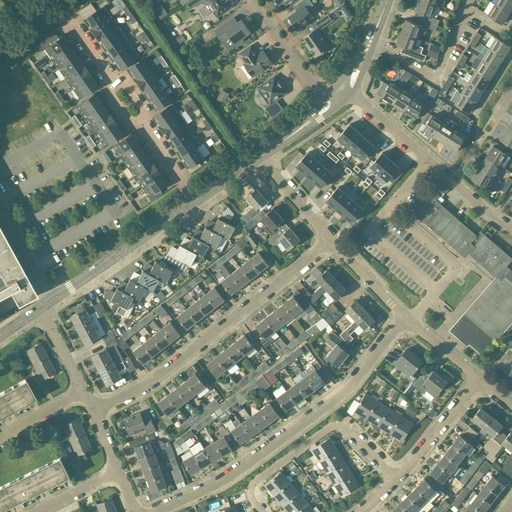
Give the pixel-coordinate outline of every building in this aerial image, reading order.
[(116,0),(117,0),(119,4),(122,9),(123,8),(126,6),(121,0),(116,0)] [(151,6),(155,13),(164,7),(159,0),(151,6)] [(189,0),(186,3),(190,10),(200,3),(204,0),(189,0)] [(204,0),(216,17),(231,6),(226,0),(204,0)] [(312,17),(308,10),(308,9),(313,5),(309,0),(302,0),(293,7),(296,11),(288,17),(296,28),(312,17)] [(425,15),(423,20),(437,25),(439,20),(431,17),(435,5),(423,0),(419,0),(415,11),(425,15)] [(508,13),(511,6),(511,0),(496,0),(494,4),(508,13)] [(501,24),(508,13),(494,4),(487,15),(501,24)] [(85,19),(92,29),(111,16),(104,6),(100,9),(99,9),(85,19)] [(315,23),(320,30),(333,21),(330,17),(335,13),(333,10),(315,23)] [(118,26),(111,16),(92,29),(99,39),(118,26)] [(241,38),(249,32),(241,20),(237,23),(233,18),(215,31),(223,42),(230,37),(236,45),(243,41),(241,38)] [(417,38),(418,33),(425,35),(428,28),(434,31),(437,25),(423,20),(421,25),(406,19),(401,32),(417,38)] [(107,50),(126,36),(118,26),(99,39),(107,50)] [(314,57),(329,47),(316,29),(304,37),(310,46),(308,47),(314,57)] [(425,56),(420,54),(423,48),(414,45),(417,38),(401,32),(396,45),(402,47),(400,52),(423,61),(425,56)] [(477,32),(473,39),(477,42),(481,35),(477,32)] [(69,45),(62,35),(48,44),(49,45),(43,49),(50,59),(69,45)] [(114,60),(133,47),(126,36),(107,50),(114,60)] [(495,37),(488,48),(503,57),(510,46),(495,37)] [(474,48),(477,42),(473,39),(469,45),(474,48)] [(435,58),(440,46),(430,43),(425,55),(435,58)] [(57,69),(77,55),(69,45),(50,59),(57,69)] [(253,77),(271,64),(263,51),(257,54),(251,45),(238,54),(244,63),(244,64),(253,77)] [(133,47),(114,60),(121,71),(135,61),(134,61),(140,57),(133,47)] [(496,68),(503,57),(488,48),(481,59),(496,68)] [(463,54),(459,61),(464,64),(468,57),(463,54)] [(84,66),(77,55),(57,69),(65,79),(84,66)] [(136,79),(150,69),(143,58),(128,69),(136,79)] [(481,59),(475,71),(489,79),(496,68),(481,59)] [(460,70),(464,64),(459,61),(455,67),(460,70)] [(200,63),(196,68),(201,73),(205,68),(200,63)] [(65,79),(72,89),(91,76),(84,66),(65,79)] [(143,90),(158,79),(150,69),(136,79),(143,90)] [(402,75),(408,79),(411,74),(405,71),(402,75)] [(475,71),(468,82),(482,91),(489,79),(475,71)] [(418,78),(411,74),(408,79),(415,83),(418,78)] [(85,96),(98,86),(91,76),(72,89),(79,99),(84,95),(85,96)] [(258,88),(269,104),(264,107),(273,119),(283,109),(280,105),(276,100),(286,93),(274,76),(258,88)] [(449,76),(445,83),(450,86),(454,79),(449,76)] [(150,100),(165,89),(158,79),(143,90),(150,100)] [(468,82),(461,93),(476,101),(482,91),(468,82)] [(381,97),(393,104),(401,90),(390,83),(381,97)] [(446,92),(450,86),(445,83),(441,89),(446,92)] [(430,102),(437,90),(431,87),(424,99),(430,102)] [(150,100),(158,111),(173,100),(165,89),(150,100)] [(221,90),(216,100),(225,104),(230,94),(221,90)] [(393,104),(404,111),(413,97),(401,90),(393,104)] [(83,117),(101,103),(94,93),(80,102),(81,103),(75,107),(83,117)] [(469,113),(476,101),(461,93),(454,104),(469,113)] [(424,104),(413,97),(404,111),(415,118),(424,104)] [(444,102),(438,98),(433,106),(439,110),(441,106),(442,107),(444,102)] [(90,127),(109,114),(101,103),(83,117),(90,127)] [(154,117),(161,128),(176,117),(180,114),(172,103),(153,116),(154,117)] [(455,115),(461,119),(463,114),(457,111),(455,115)] [(97,137),(116,124),(109,114),(90,127),(97,137)] [(180,114),(176,117),(161,128),(168,137),(183,127),(187,124),(180,114)] [(470,119),(463,114),(461,119),(467,123),(470,119)] [(422,130),(434,137),(443,122),(431,115),(422,130)] [(454,129),(443,122),(434,137),(445,144),(454,129)] [(183,127),(168,137),(175,147),(194,134),(187,123),(187,124),(183,127)] [(116,124),(97,137),(104,147),(110,143),(110,144),(123,134),(116,124)] [(353,138),(358,132),(349,124),(337,138),(341,141),(346,146),(353,138)] [(465,136),(454,129),(445,144),(456,151),(465,136)] [(511,146),(511,132),(506,129),(500,139),(511,146)] [(112,146),(119,157),(138,143),(131,132),(117,142),(117,143),(112,146)] [(366,139),(358,132),(353,138),(346,146),(354,153),(361,145),(366,139)] [(194,134),(175,147),(182,158),(197,147),(202,144),(194,134)] [(375,146),(366,139),(361,145),(354,153),(363,160),(369,153),(375,146)] [(126,167),(145,153),(138,143),(119,157),(126,167)] [(493,146),(486,157),(500,166),(507,155),(493,146)] [(205,158),(197,147),(182,158),(190,168),(205,158)] [(296,166),(304,174),(316,160),(308,152),(296,166)] [(145,153),(126,167),(133,177),(152,164),(145,153)] [(382,153),(377,159),(370,167),(379,174),(388,163),(391,160),(382,153)] [(486,157),(479,168),(493,177),(500,166),(486,157)] [(322,164),(316,160),(304,174),(312,181),(316,176),(325,167),(322,164)] [(388,163),(379,174),(387,181),(387,182),(399,168),(391,160),(388,163)] [(133,177),(140,187),(160,174),(152,164),(133,177)] [(316,176),(312,181),(321,188),(323,185),(333,174),(325,167),(316,176)] [(486,188),(493,177),(479,168),(472,179),(486,188)] [(167,184),(160,174),(140,187),(148,197),(153,193),(154,194),(167,184)] [(505,193),(508,187),(504,184),(500,190),(505,193)] [(347,194),(344,192),(338,187),(333,193),(326,201),(334,208),(347,194)] [(247,212),(252,219),(253,218),(260,213),(257,209),(267,201),(257,189),(247,197),(254,207),(247,212)] [(464,250),(468,245),(500,273),(511,259),(511,258),(485,235),(481,239),(436,200),(439,196),(436,193),(420,211),(464,250)] [(334,208),(343,215),(355,202),(347,194),(334,208)] [(355,202),(343,215),(351,223),(363,209),(355,202)] [(268,224),(262,228),(268,234),(283,221),(273,209),(267,214),(265,216),(262,218),(263,219),(268,224)] [(247,212),(243,215),(248,222),(252,219),(247,212)] [(235,227),(233,226),(235,222),(222,215),(220,219),(219,219),(215,225),(209,222),(206,228),(222,236),(229,239),(235,227)] [(243,215),(240,218),(246,224),(248,222),(243,215)] [(248,222),(243,226),(248,232),(258,223),(253,218),(252,219),(248,222)] [(216,249),(216,248),(222,236),(206,228),(203,234),(197,231),(194,237),(209,245),(215,248),(216,249)] [(288,250),(300,240),(290,228),(280,237),(276,232),(267,240),(274,248),(281,242),(288,250)] [(260,244),(251,233),(246,237),(254,248),(260,244)] [(213,255),(216,249),(215,248),(209,245),(194,237),(190,243),(183,239),(180,246),(196,254),(197,254),(203,257),(206,251),(213,255)] [(238,244),(237,245),(241,250),(248,245),(242,238),(237,242),(238,244)] [(232,257),(241,250),(237,245),(228,252),(232,257)] [(177,252),(171,248),(165,260),(187,272),(190,266),(191,266),(194,261),(200,264),(202,260),(203,261),(205,258),(203,257),(197,254),(196,254),(180,246),(177,252)] [(0,304),(29,289),(24,280),(28,279),(24,271),(15,276),(0,249),(0,304)] [(223,264),(232,257),(228,252),(219,259),(223,264)] [(259,252),(249,260),(259,273),(269,265),(259,252)] [(213,272),(223,264),(219,259),(209,267),(213,272)] [(249,260),(240,267),(250,280),(259,273),(249,260)] [(145,265),(142,271),(159,280),(165,283),(172,270),(156,262),(152,269),(145,265)] [(240,267),(231,275),(241,287),(250,280),(240,267)] [(317,279),(322,285),(312,295),(308,291),(302,297),(311,305),(327,290),(337,281),(327,270),(317,279)] [(511,271),(510,270),(455,333),(483,357),(511,322),(511,271)] [(133,274),(130,280),(146,289),(153,292),(159,280),(142,271),(139,277),(133,274)] [(200,274),(193,279),(197,284),(204,279),(200,274)] [(231,295),(241,287),(231,275),(221,282),(231,295)] [(184,286),(188,292),(197,284),(193,279),(192,278),(183,285),(184,286)] [(140,301),(146,289),(130,280),(127,287),(120,283),(117,289),(133,297),(140,301)] [(347,291),(337,281),(327,290),(337,300),(347,291)] [(179,299),(188,292),(184,286),(175,294),(179,299)] [(215,287),(205,294),(215,307),(225,300),(215,287)] [(127,309),(133,297),(117,289),(114,295),(107,291),(104,297),(115,303),(120,306),(117,311),(117,312),(123,316),(127,309)] [(197,294),(200,298),(196,302),(206,315),(215,307),(205,294),(202,290),(197,294)] [(293,296),(283,304),(293,317),(297,320),(307,312),(308,314),(314,309),(311,305),(302,297),(297,291),(292,295),(293,296)] [(169,307),(179,299),(175,294),(165,301),(169,307)] [(346,310),(356,320),(365,310),(356,300),(346,310)] [(93,306),(99,318),(106,314),(100,302),(93,306)] [(196,302),(187,309),(196,322),(206,315),(196,302)] [(320,315),(326,320),(338,308),(332,303),(320,315)] [(284,323),(293,317),(283,304),(275,311),(284,323)] [(161,305),(149,314),(153,319),(156,323),(168,313),(161,305)] [(343,314),(338,308),(326,320),(331,326),(343,314)] [(187,329),(196,322),(187,309),(177,317),(187,329)] [(71,317),(80,334),(86,331),(84,326),(92,321),(86,310),(71,317)] [(350,335),(360,325),(366,330),(375,321),(365,310),(356,320),(340,335),(348,344),(353,339),(350,335)] [(275,331),(284,323),(275,311),(265,318),(275,331)] [(153,319),(149,314),(140,322),(144,327),(153,319)] [(274,341),(270,335),(275,331),(265,318),(256,325),(262,333),(257,337),(265,347),(274,341)] [(323,318),(305,331),(309,336),(311,338),(329,324),(323,318)] [(101,338),(92,321),(84,326),(86,331),(80,334),(86,346),(101,338)] [(134,334),(144,327),(140,322),(137,324),(135,323),(129,328),(130,329),(134,334)] [(170,322),(161,329),(171,342),(180,334),(170,322)] [(102,336),(105,342),(115,338),(116,340),(118,342),(117,340),(118,339),(117,336),(118,335),(115,328),(111,330),(109,328),(104,331),(105,333),(102,336)] [(125,341),(134,334),(130,329),(121,336),(125,341)] [(161,349),(171,342),(161,329),(152,337),(161,349)] [(300,343),(309,336),(305,331),(296,338),(300,343)] [(245,334),(235,342),(245,355),(255,347),(245,334)] [(339,366),(349,354),(338,345),(342,341),(334,334),(327,343),(334,349),(328,357),(339,366)] [(121,336),(118,339),(117,340),(118,342),(124,349),(129,346),(125,341),(121,336)] [(152,357),(161,349),(152,337),(142,344),(152,357)] [(118,342),(116,340),(115,338),(105,342),(109,350),(119,345),(118,342)] [(296,338),(286,345),(290,350),(300,343),(296,338)] [(236,362),(245,355),(235,342),(226,349),(236,362)] [(26,351),(34,366),(48,358),(40,344),(26,351)] [(142,364),(152,357),(142,344),(133,352),(142,364)] [(304,344),(290,355),(294,360),(303,353),(306,357),(311,353),(304,344)] [(281,357),(290,350),(286,345),(277,352),(281,357)] [(511,348),(497,365),(511,377),(511,348)] [(91,357),(97,368),(104,365),(106,370),(115,366),(106,349),(91,357)] [(226,369),(236,362),(226,349),(216,357),(226,369)] [(414,372),(422,362),(406,349),(400,358),(398,357),(391,365),(407,377),(406,378),(412,383),(418,375),(414,372)] [(290,355),(280,362),(284,367),(294,360),(290,355)] [(216,377),(226,369),(216,357),(206,364),(216,377)] [(55,373),(48,358),(34,366),(41,381),(55,373)] [(118,372),(126,368),(129,373),(136,369),(130,358),(123,361),(115,366),(106,370),(104,365),(97,368),(106,386),(121,378),(118,372)] [(265,361),(256,368),(260,373),(269,366),(265,361)] [(274,375),(284,367),(280,362),(271,369),(274,375)] [(303,373),(306,377),(315,390),(325,383),(323,380),(316,370),(312,365),(303,373)] [(321,367),(316,370),(323,380),(327,377),(321,367)] [(256,368),(246,375),(250,381),(260,373),(256,368)] [(268,379),(274,375),(271,369),(264,374),(268,379)] [(438,393),(447,382),(447,381),(448,380),(444,376),(442,378),(434,371),(426,381),(421,377),(413,387),(423,395),(426,391),(436,399),(440,394),(438,393)] [(208,389),(205,386),(195,373),(185,381),(195,393),(198,397),(208,389)] [(246,375),(236,383),(241,388),(250,381),(246,375)] [(263,375),(254,382),(258,387),(261,392),(270,385),(263,375)] [(412,383),(411,385),(413,387),(421,377),(418,375),(412,383)] [(306,377),(296,384),(305,397),(315,390),(306,377)] [(25,380),(0,393),(0,401),(7,414),(36,399),(25,380)] [(186,400),(195,393),(185,381),(176,388),(186,400)] [(249,394),(258,387),(254,382),(245,389),(249,394)] [(234,393),(241,388),(236,383),(230,387),(234,393)] [(296,384),(286,391),(296,404),(305,397),(296,384)] [(177,408),(186,400),(176,388),(167,395),(177,408)] [(245,389),(235,396),(239,401),(242,405),(251,398),(248,394),(249,394),(245,389)] [(395,400),(399,393),(393,389),(389,396),(395,400)] [(286,411),(296,404),(286,391),(276,398),(286,411)] [(354,412),(366,420),(378,402),(365,394),(354,412)] [(180,412),(177,408),(167,395),(158,402),(166,414),(160,417),(166,427),(173,423),(171,420),(180,412)] [(235,396),(226,403),(230,408),(239,401),(235,396)] [(215,399),(206,406),(210,411),(219,404),(215,399)] [(389,409),(378,402),(366,420),(378,427),(389,409)] [(223,413),(230,408),(226,403),(219,408),(223,413)] [(270,403),(260,410),(270,423),(280,416),(270,403)] [(419,410),(410,405),(405,412),(414,417),(419,410)] [(200,418),(210,411),(206,406),(196,413),(200,418)] [(472,419),(483,428),(492,417),(481,408),(472,419)] [(401,416),(389,409),(378,427),(390,434),(401,416)] [(433,409),(428,415),(433,418),(438,412),(433,409)] [(260,410),(250,417),(260,430),(270,423),(260,410)] [(210,414),(201,421),(204,427),(214,420),(214,419),(217,416),(214,412),(211,415),(210,414)] [(148,433),(155,430),(149,416),(142,419),(140,413),(124,420),(130,434),(146,428),(148,433)] [(191,425),(200,418),(196,413),(187,420),(191,425)] [(413,424),(401,416),(390,434),(402,442),(413,424)] [(250,417),(241,424),(251,437),(260,430),(250,417)] [(494,437),(499,430),(503,426),(492,417),(483,428),(480,431),(483,434),(486,431),(492,436),(494,437)] [(64,425),(70,441),(85,434),(79,419),(64,425)] [(236,428),(231,431),(229,428),(226,430),(231,439),(235,436),(241,444),(251,437),(241,424),(237,419),(232,422),(236,428)] [(179,434),(191,425),(187,420),(180,425),(175,429),(179,434)] [(198,431),(204,427),(201,421),(191,428),(195,434),(199,432),(198,431)] [(478,434),(469,426),(464,432),(473,439),(478,434)] [(181,436),(185,441),(186,441),(195,434),(191,428),(181,436)] [(511,433),(511,432),(508,437),(503,444),(511,451),(511,433)] [(154,452),(150,441),(155,439),(153,433),(139,438),(141,444),(135,446),(139,458),(154,452)] [(87,462),(83,453),(92,450),(85,434),(70,441),(76,455),(74,456),(78,466),(87,462)] [(460,435),(452,445),(465,455),(473,445),(460,435)] [(175,449),(185,441),(181,436),(173,442),(175,449)] [(224,437),(214,443),(221,456),(232,450),(224,437)] [(483,447),(489,452),(497,441),(491,437),(483,447)] [(312,449),(320,461),(338,450),(330,438),(312,449)] [(502,445),(497,441),(489,452),(486,456),(486,457),(493,463),(497,457),(495,456),(502,445)] [(190,449),(194,455),(193,455),(201,468),(211,462),(204,449),(200,443),(190,449)] [(214,443),(204,449),(211,462),(221,456),(214,443)] [(452,445),(445,454),(458,464),(465,455),(452,445)] [(175,457),(171,446),(165,448),(169,459),(175,457)] [(345,462),(338,450),(320,461),(327,473),(345,462)] [(158,463),(154,452),(139,458),(143,469),(158,463)] [(482,453),(474,462),(479,466),(486,456),(482,453)] [(511,465),(511,463),(511,453),(500,469),(509,476),(511,472),(511,465)] [(451,473),(458,464),(445,454),(438,463),(451,473)] [(191,474),(201,468),(193,455),(183,461),(191,474)] [(179,468),(175,457),(169,459),(174,470),(179,468)] [(61,458),(32,472),(42,491),(71,477),(61,458)] [(352,474),(345,462),(327,473),(334,485),(352,474)] [(472,475),(479,466),(474,462),(467,471),(472,475)] [(162,474),(158,463),(143,469),(147,480),(162,474)] [(443,483),(451,473),(438,463),(430,473),(443,483)] [(184,481),(179,468),(174,470),(171,471),(176,484),(184,481)] [(479,470),(473,477),(479,481),(484,474),(479,470)] [(464,484),(472,475),(467,471),(460,480),(464,484)] [(32,472),(3,486),(12,506),(42,491),(32,472)] [(168,472),(162,474),(147,480),(152,491),(167,486),(166,485),(169,484),(171,479),(168,472)] [(265,486),(274,497),(290,483),(281,472),(265,486)] [(360,486),(352,474),(334,485),(342,497),(360,486)] [(493,476),(485,486),(497,495),(505,485),(493,476)] [(473,477),(466,486),(471,490),(479,481),(473,477)] [(425,479),(416,487),(431,502),(440,494),(425,479)] [(299,494),(290,483),(274,497),(283,508),(299,494)] [(0,511),(12,506),(3,486),(0,487),(0,511)] [(466,486),(459,495),(464,499),(471,490),(466,486)] [(490,505),(497,495),(485,486),(478,495),(490,505)] [(416,487),(408,496),(419,507),(422,511),(424,510),(425,511),(426,511),(434,505),(431,502),(416,487)] [(299,511),(308,505),(299,494),(283,508),(286,511),(299,511)] [(457,508),(464,499),(459,495),(451,504),(452,505),(449,508),(453,511),(456,511),(459,510),(457,508)] [(480,511),(483,511),(490,505),(478,495),(471,504),(480,511)] [(406,511),(413,511),(419,507),(408,496),(399,504),(406,511)] [(115,511),(111,499),(96,505),(99,511),(115,511)] [(445,500),(436,508),(439,511),(441,511),(450,504),(445,500)]
